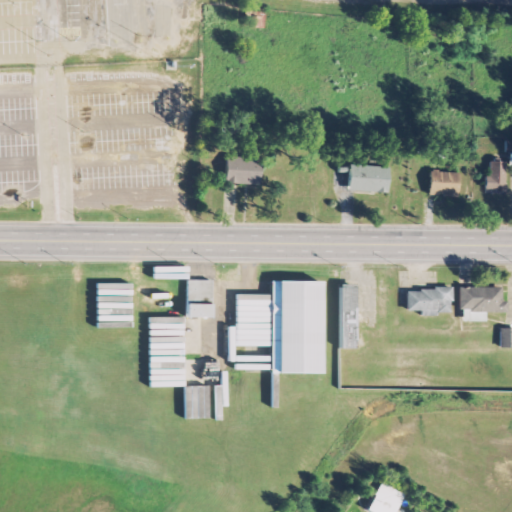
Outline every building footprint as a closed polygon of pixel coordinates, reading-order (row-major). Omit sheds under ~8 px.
[(257,154),(254,183),(218,179),(220,151),(257,154)] [(502,160),(502,190),(481,190),(481,157),(495,157),(495,160),(502,160)] [(343,162),(343,187),(377,187),(377,161),(343,162)] [(453,194),(423,194),(422,168),(453,167),(453,194)] [(185,280),(184,317),(211,318),(212,281),(185,280)] [(321,283),(321,374),(269,374),(269,283),(321,283)] [(356,287),(356,348),(338,348),(338,287),(356,287)] [(451,287),(451,301),(448,301),(448,313),(435,313),(435,315),(420,315),(420,311),(405,311),(405,292),(418,292),(418,289),(432,289),(432,287),(451,287)] [(500,287),(457,287),(457,309),(467,309),(467,312),(505,312),(506,302),(500,301),(500,287)] [(511,328),(499,328),(499,347),(511,347),(511,328)] [(367,511),(393,511),(403,493),(380,482),(366,511),(367,511)]
